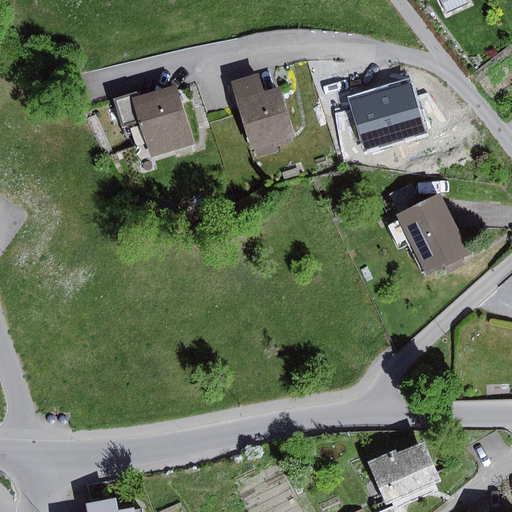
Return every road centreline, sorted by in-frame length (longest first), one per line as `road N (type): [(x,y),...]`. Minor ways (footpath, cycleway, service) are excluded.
road 1 (residential): [(444,68),(376,49),(303,46),(93,85)]
road 2 (residential): [(46,455),(132,453),(375,411)]
road 3 (residential): [(375,411),(407,359),(511,263)]
road 4 (residential): [(375,411),(511,413)]
